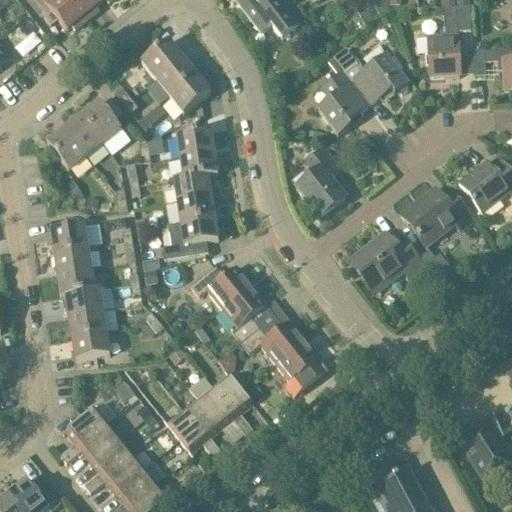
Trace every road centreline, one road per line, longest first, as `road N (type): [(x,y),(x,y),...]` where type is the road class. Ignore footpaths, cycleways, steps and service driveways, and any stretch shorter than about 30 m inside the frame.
road 1 (residential): [(28,436),(34,377),(2,131)]
road 2 (residential): [(310,262),(286,233),(272,197),(243,65),(192,0)]
road 3 (residential): [(310,262),(485,127)]
road 4 (residential): [(219,511),(391,379)]
road 5 (residential): [(2,131),(167,0)]
road 6 (residential): [(391,379),(450,511)]
road 7 (residential): [(400,372),(310,262)]
road 8 (residential): [(400,372),(511,287)]
